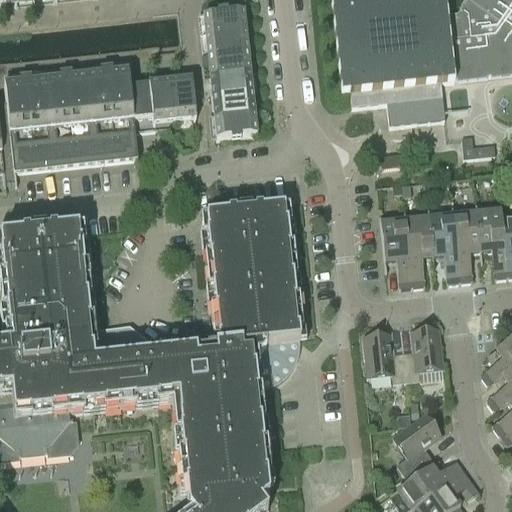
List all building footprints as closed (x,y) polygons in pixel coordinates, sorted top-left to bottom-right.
[(453,87),(453,85),(446,19),(443,0),(415,0),(414,0),(413,0),(327,0),(328,4),(329,4),(340,99),(348,98),(349,113),(385,109),(441,103),(439,88),(453,87)] [(446,19),(453,85),(511,78),(511,0),(469,0),(456,18),(446,19)] [(202,21),(204,42),(245,38),(242,16),(202,21)] [(245,38),(204,42),(206,62),(247,58),(245,38)] [(206,62),(208,83),(249,78),(247,58),(206,62)] [(137,165),(132,124),(128,90),(127,76),(85,80),(95,169),(137,165)] [(208,83),(211,103),(251,99),(249,78),(208,83)] [(54,174),(95,169),(85,80),(45,85),(54,174)] [(190,84),(169,86),(173,126),(195,124),(190,84)] [(3,89),(5,107),(13,178),(54,174),(45,85),(3,89)] [(169,86),(128,90),(132,124),(151,122),(152,129),(173,126),(169,86)] [(211,103),(213,123),(253,119),(251,99),(211,103)] [(443,126),(441,103),(385,109),(388,132),(443,126)] [(0,179),(13,178),(5,107),(0,107),(0,179)] [(253,119),(213,123),(215,145),(256,140),(253,119)] [(460,144),(462,165),(494,162),(493,150),(472,153),(470,142),(460,144)] [(380,174),(401,172),(400,160),(378,162),(380,174)] [(409,189),(401,190),(402,202),(410,201),(409,189)] [(400,190),(392,191),(393,198),(400,197),(400,190)] [(296,364),(297,360),(298,356),(299,348),(298,345),(299,345),(298,334),(302,334),(298,300),(294,301),(292,282),(296,281),(293,248),(289,248),(287,229),(290,229),(289,211),(251,215),(250,210),(237,212),(238,216),(200,221),(202,238),(206,238),(208,257),(204,258),(207,291),(211,291),(213,310),(209,310),(213,343),(217,343),(218,351),(206,353),(206,355),(153,360),(153,355),(128,334),(114,351),(100,340),(100,338),(94,338),(92,323),(88,323),(86,304),(90,304),(86,270),(82,270),(80,251),(84,251),(82,233),(44,237),(44,232),(31,234),(32,239),(0,242),(0,265),(1,279),(0,279),(0,302),(1,313),(5,313),(7,332),(3,332),(5,350),(0,350),(0,464),(20,462),(19,460),(43,457),(43,460),(67,457),(74,449),(71,425),(68,425),(68,419),(83,417),(83,413),(102,411),(102,415),(119,413),(136,411),(136,408),(155,406),(155,409),(172,408),(175,437),(179,436),(181,456),(177,456),(180,489),(184,489),(187,511),(263,511),(260,507),(268,501),(265,480),(269,480),(266,446),(262,447),(260,428),(264,427),(260,394),(264,394),(267,393),(271,392),(274,390),(277,388),(280,386),(283,384),(285,382),(288,379),(290,376),(292,373),(294,370),(295,367),(296,364)] [(506,284),(505,274),(499,220),(500,220),(499,210),(475,213),(479,258),(490,257),(493,285),(506,284)] [(479,258),(475,213),(451,215),(458,289),(471,287),(468,259),(479,258)] [(458,289),(451,215),(427,218),(432,263),(443,262),(446,290),(458,289)] [(432,263),(427,218),(403,221),(411,294),(424,292),(421,264),(432,263)] [(511,218),(500,220),(499,220),(505,274),(511,273),(511,218)] [(398,295),(411,294),(403,221),(378,223),(383,268),(395,267),(398,295)] [(413,359),(402,361),(405,388),(417,386),(417,378),(441,376),(436,335),(411,338),(413,359)] [(405,388),(402,361),(390,362),(388,340),(363,343),(367,384),(391,381),(392,389),(405,388)] [(487,392),(502,381),(501,381),(511,373),(511,343),(495,355),(502,365),(479,381),(487,392)] [(511,373),(501,381),(502,381),(508,390),(485,406),(492,417),(507,407),(507,406),(511,402),(511,373)] [(511,416),(490,432),(498,442),(511,432),(511,402),(507,406),(507,407),(511,413),(511,416)] [(440,441),(425,421),(392,445),(406,464),(396,471),(404,482),(429,464),(422,454),(440,441)] [(511,432),(498,442),(505,453),(511,448),(511,432)] [(400,511),(415,511),(463,478),(455,467),(437,480),(431,471),(392,499),(400,511)] [(477,498),(463,478),(415,511),(457,511),(458,511),(459,511),(453,503),(459,498),(465,507),(477,498)]
